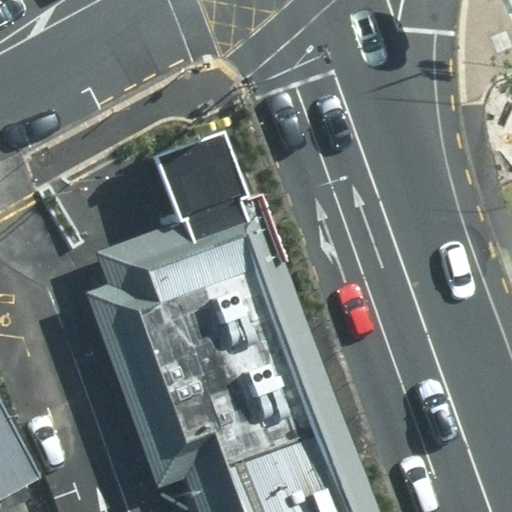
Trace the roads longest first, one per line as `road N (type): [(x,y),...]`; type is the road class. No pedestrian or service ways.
road 1 (primary): [(395,230),(493,511)]
road 2 (primary): [(308,0),(395,230)]
road 3 (primary): [(430,0),(395,230)]
